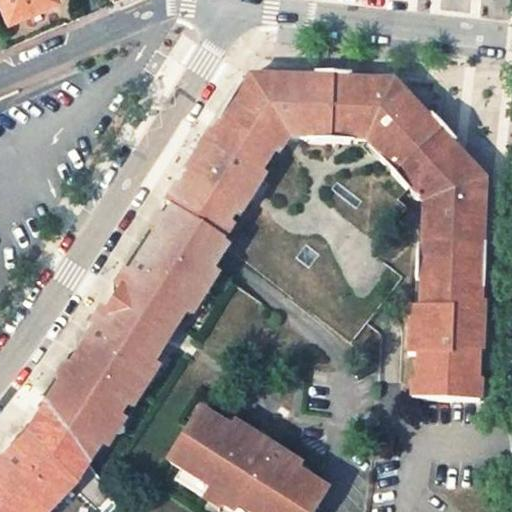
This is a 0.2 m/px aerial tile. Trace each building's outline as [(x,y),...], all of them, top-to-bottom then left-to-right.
[(58,2),(57,0),(0,0),(0,1),(8,22),(58,2)] [(163,64),(156,60),(147,73),(154,77),(163,64)] [(304,149),(345,150),(346,145),(361,146),(376,161),(372,166),(401,195),(403,193),(410,200),(422,211),(420,257),(415,256),(414,256),(413,287),(420,287),(419,315),(413,315),(412,315),(411,364),(417,364),(416,390),(410,390),(409,405),(476,408),(476,387),(471,387),(473,358),(477,358),(480,309),(475,308),(476,292),(480,292),(482,252),(478,251),(480,186),(421,121),(389,86),(249,83),(243,93),(238,91),(217,123),(223,126),(215,139),(209,136),(183,176),(188,180),(180,193),(174,190),(167,202),(163,208),(169,212),(217,245),(225,232),(221,228),(228,216),(234,219),(258,180),(254,177),(270,154),(274,156),(283,142),(304,142),(304,149)] [(143,371),(165,337),(185,308),(191,312),(208,284),(202,279),(208,271),(220,252),(216,249),(218,246),(217,245),(169,212),(161,224),(163,225),(154,238),(153,237),(144,251),(145,253),(137,265),(135,264),(126,279),(128,280),(126,282),(97,327),(95,326),(85,341),(87,343),(78,357),(76,355),(68,367),(70,369),(62,382),(60,380),(45,404),(84,458),(86,461),(105,431),(125,400),(131,403),(149,376),(143,371)] [(0,499),(29,470),(32,474),(43,474),(51,467),(52,456),(64,472),(84,458),(45,404),(41,399),(20,431),(0,452),(0,499)] [(200,407),(167,457),(180,466),(209,486),(207,489),(223,501),(222,503),(234,511),(238,505),(248,511),(313,511),(326,493),(281,463),(286,458),(247,430),(242,436),(200,407)] [(84,458),(64,472),(77,492),(97,477),(86,461),(84,458)] [(209,486),(180,466),(174,475),(202,495),(207,489),(209,486)]
